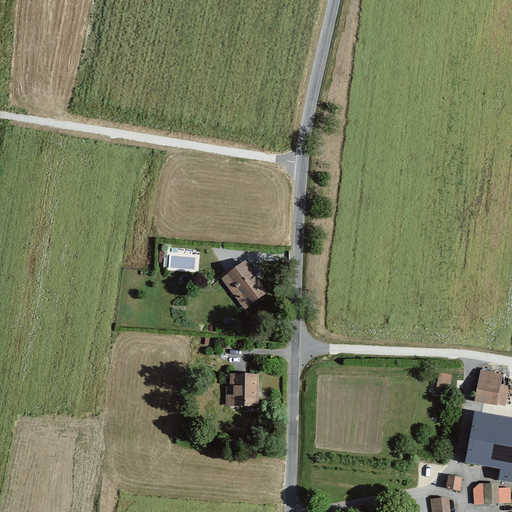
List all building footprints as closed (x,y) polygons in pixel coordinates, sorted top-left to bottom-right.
[(243,263),(222,279),(245,310),(267,294),(243,263)] [(504,376),(482,371),(476,403),(507,409),(511,388),(502,386),(504,376)] [(259,375),(230,375),(230,387),(226,387),(226,407),(259,407),(259,375)] [(453,378),(441,376),(437,395),(449,398),(453,378)] [(511,419),(475,414),(467,466),(500,472),(499,481),(511,483),(511,419)] [(463,480),(449,478),(447,493),(461,495),(463,480)] [(487,506),(486,486),(480,487),(474,491),(475,507),(487,506)] [(501,506),(501,490),(500,486),(486,486),(487,506),(501,506)] [(511,490),(501,490),(501,506),(511,505),(511,490)] [(450,511),(449,500),(432,502),(433,511),(450,511)]
